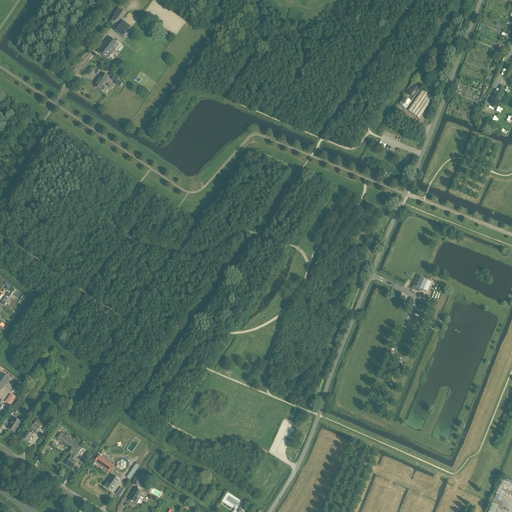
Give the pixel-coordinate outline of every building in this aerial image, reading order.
[(119,9),(114,14),(118,17),(122,12),(119,9)] [(115,30),(123,36),(130,27),(122,21),(115,30)] [(112,54),(111,53),(114,50),(113,50),(114,49),(112,47),(116,43),(109,37),(102,46),(97,52),(107,60),(112,54)] [(102,74),(94,86),(102,91),(103,91),(105,88),(105,87),(103,86),(106,81),(107,82),(109,78),(105,75),(102,74)] [(399,105),(406,109),(420,88),(413,84),(399,105)] [(408,111),(419,118),(433,98),(422,90),(408,111)] [(417,276),(412,289),(418,292),(424,279),(417,276)] [(427,292),(431,282),(424,279),(420,289),(427,292)] [(2,373),(0,375),(0,389),(2,391),(10,379),(2,373)] [(10,412),(14,414),(23,402),(30,392),(26,389),(10,412)] [(41,418),(39,420),(37,419),(28,432),(27,431),(22,438),(23,439),(23,440),(24,441),(25,440),(28,442),(33,435),(31,434),(33,431),(36,434),(40,428),(45,420),(46,418),(43,416),(41,418)] [(7,429),(14,433),(21,423),(14,418),(7,429)] [(82,448),(76,444),(62,434),(58,440),(69,447),(74,451),(65,465),(73,469),(77,463),(74,461),(82,448)] [(94,463),(96,464),(109,473),(115,466),(99,455),(98,454),(96,456),(97,458),(94,463)] [(126,468),(126,463),(122,460),(117,462),(116,468),(121,471),(126,468)] [(139,474),(137,478),(133,485),(137,487),(143,477),(139,474)] [(104,487),(112,492),(120,480),(112,475),(104,487)] [(135,488),(128,500),(136,504),(137,503),(139,504),(141,504),(142,502),(141,501),(139,500),(143,493),(135,488)]
